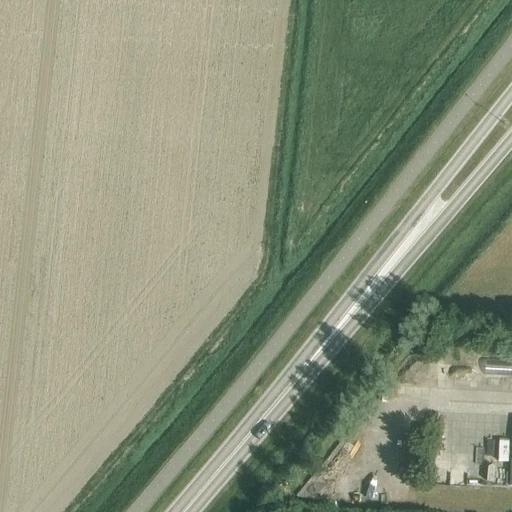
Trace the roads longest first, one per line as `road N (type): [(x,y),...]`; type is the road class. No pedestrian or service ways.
road 1 (secondary): [(511,93),(351,313)]
road 2 (secondary): [(184,511),(351,313)]
road 3 (secondary): [(351,313),(511,138)]
